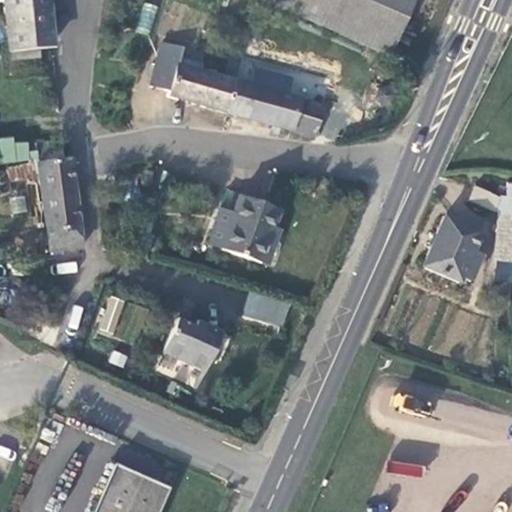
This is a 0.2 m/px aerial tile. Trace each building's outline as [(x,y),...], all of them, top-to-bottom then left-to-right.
[(5,0),(10,59),(39,57),(38,46),(52,44),(48,0),(5,0)] [(262,0),(388,56),(412,0),(262,0)] [(150,32),(156,6),(144,3),(138,29),(150,32)] [(164,94),(228,113),(236,82),(176,63),(181,45),(163,39),(150,82),(165,87),(164,94)] [(236,82),(228,113),(316,139),(324,105),(322,105),(288,95),(292,79),(254,68),(249,85),(236,82)] [(288,95),(322,105),(326,88),(292,79),(288,95)] [(1,162),(28,161),(27,140),(0,141),(0,158),(1,159),(1,162)] [(37,146),(38,155),(63,152),(61,142),(37,146)] [(51,253),(85,247),(73,156),(63,158),(63,152),(38,155),(39,160),(42,175),(51,253)] [(39,160),(11,166),(11,181),(42,175),(39,160)] [(497,281),(511,282),(511,281),(511,180),(509,181),(505,196),(475,185),(470,199),(500,210),(497,281)] [(232,215),(216,208),(202,243),(261,265),(274,228),(282,210),(240,195),(232,215)] [(483,229),(442,213),(422,267),(455,280),(460,275),(473,280),(483,253),(475,249),(483,229)] [(274,228),(261,265),(271,268),(281,233),(274,228)] [(287,302),(247,289),(239,314),(280,327),(287,302)] [(97,330),(112,335),(123,300),(109,295),(97,330)] [(172,324),(156,361),(205,380),(229,324),(199,310),(190,331),(172,324)] [(390,406),(425,418),(431,403),(395,390),(390,406)] [(116,464),(94,511),(163,511),(173,490),(116,464)]
